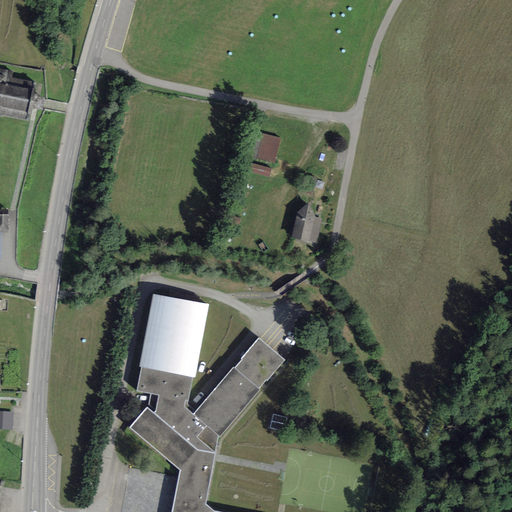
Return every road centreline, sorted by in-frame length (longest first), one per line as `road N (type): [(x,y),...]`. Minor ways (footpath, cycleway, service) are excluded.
road 1 (secondary): [(32,511),(48,279),(94,54)]
road 2 (unclassified): [(356,120),(148,81),(94,54)]
road 3 (unclassified): [(356,120),(399,0)]
